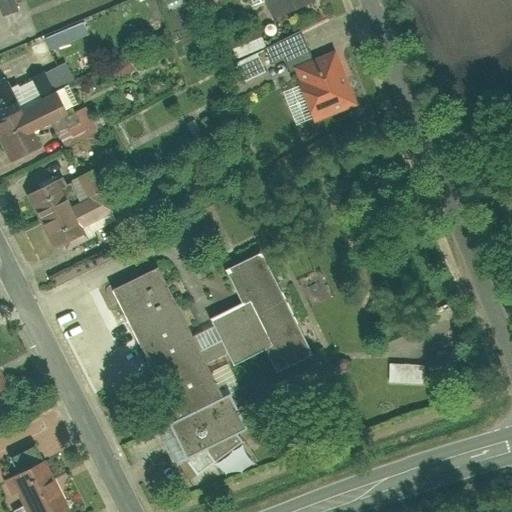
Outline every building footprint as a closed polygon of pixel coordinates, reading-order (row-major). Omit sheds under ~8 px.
[(0,0),(0,5),(4,16),(20,10),(16,0),(0,0)] [(264,0),(272,18),(314,2),(312,0),(264,0)] [(52,51),(89,34),(84,22),(46,38),(52,51)] [(335,50),(293,67),(301,86),(299,87),(313,121),(356,103),(335,50)] [(34,77),(41,94),(75,80),(67,62),(34,77)] [(0,86),(0,119),(23,107),(9,81),(0,86)] [(23,107),(0,119),(0,142),(11,163),(40,148),(33,134),(68,115),(55,90),(23,107)] [(88,107),(76,112),(81,124),(60,133),(65,146),(98,132),(88,107)] [(40,223),(71,207),(57,179),(26,196),(40,223)] [(84,232),(71,207),(40,223),(53,248),(84,232)] [(194,339),(158,264),(110,287),(172,417),(156,425),(175,465),(204,451),(215,463),(241,441),(236,435),(246,430),(229,394),(221,398),(206,365),(229,355),(233,363),(263,348),(275,373),(312,355),(262,251),(226,268),(243,302),(210,318),(215,329),(194,339)] [(432,358),(439,377),(466,368),(459,349),(432,358)] [(393,363),(392,384),(426,386),(427,365),(393,363)] [(0,391),(10,387),(0,368),(0,391)] [(69,511),(46,463),(7,481),(21,511),(69,511)]
